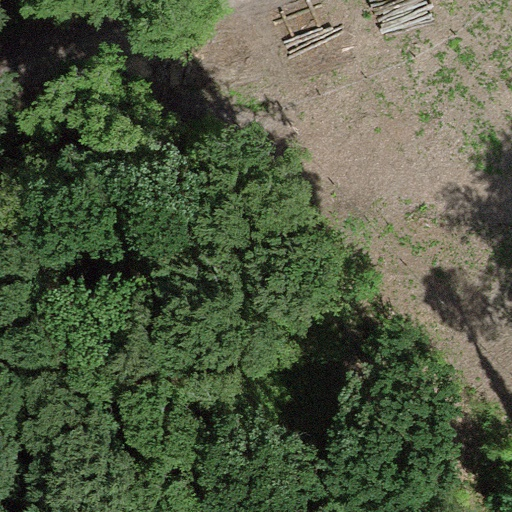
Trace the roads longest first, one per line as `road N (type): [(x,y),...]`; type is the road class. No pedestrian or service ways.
road 1 (track): [(511,183),(26,69)]
road 2 (track): [(0,75),(213,0)]
